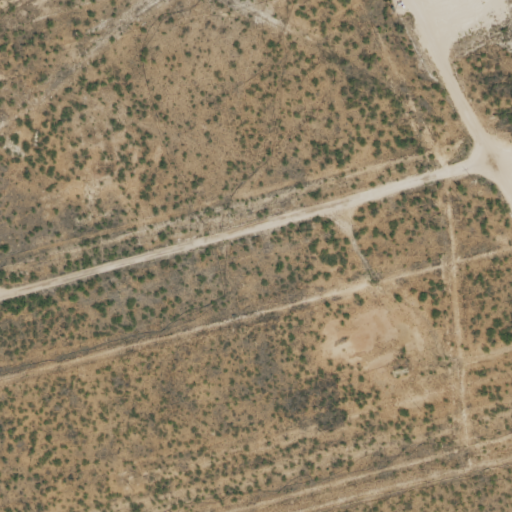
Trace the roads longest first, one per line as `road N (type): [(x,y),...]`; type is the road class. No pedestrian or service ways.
road 1 (track): [(460,233),(0,345)]
road 2 (track): [(337,0),(411,117),(460,233),(511,310)]
